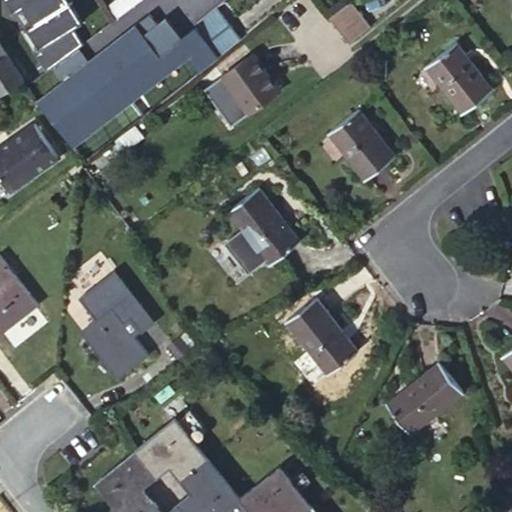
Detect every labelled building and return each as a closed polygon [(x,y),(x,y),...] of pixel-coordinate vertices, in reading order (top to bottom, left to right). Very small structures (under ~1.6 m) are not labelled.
[(4,0),(12,12),(20,6),(31,24),(32,23),(44,43),(32,50),(45,71),(52,65),(78,46),(79,45),(69,28),(81,21),(68,0),(66,1),(64,0),(4,0)] [(110,0),(116,10),(132,0),(110,0)] [(348,45),(371,27),(351,2),(328,20),(348,45)] [(41,98),(82,157),(218,55),(201,31),(196,26),(182,36),(167,15),(158,22),(149,11),(88,59),(78,46),(52,65),(62,78),(40,96),(41,96),(41,98)] [(218,55),(239,39),(221,16),(216,20),(201,31),(218,55)] [(460,59),(465,55),(456,42),(426,66),(462,112),(492,88),(471,62),(465,67),(460,59)] [(279,87),(251,52),(221,74),(248,110),(279,87)] [(0,95),(24,80),(7,55),(0,59),(0,95)] [(471,62),(465,55),(460,59),(465,67),(471,62)] [(363,126),(368,122),(357,109),(328,132),(365,177),(393,154),(374,129),(369,133),(363,126)] [(61,155),(38,121),(0,147),(0,169),(13,188),(61,155)] [(374,129),(368,122),(363,126),(369,133),(374,129)] [(283,219),(258,187),(228,210),(269,262),(299,240),(289,227),(287,228),(282,221),(283,219)] [(0,282),(2,286),(0,287),(0,332),(36,304),(0,257),(0,282)] [(128,314),(140,329),(152,320),(130,292),(80,331),(116,377),(147,353),(133,335),(125,326),(123,327),(119,321),(128,314)] [(340,329),(315,297),(286,320),(326,373),(355,350),(347,338),(344,340),(338,332),(340,329)] [(133,335),(140,329),(128,314),(119,321),(123,327),(125,326),(133,335)] [(511,346),(502,355),(511,368),(511,346)] [(462,390),(438,362),(406,386),(407,389),(400,394),(398,392),(386,402),(409,432),(462,390)] [(188,410),(173,423),(188,442),(204,429),(188,410)] [(173,423),(150,440),(166,460),(168,459),(188,442),(173,423)] [(166,460),(150,440),(138,451),(154,470),(166,460)] [(154,470),(138,451),(99,482),(115,501),(154,470)] [(278,470),(242,500),(252,511),(268,511),(273,508),(294,490),(278,470)] [(181,505),(186,511),(214,511),(233,497),(217,476),(196,493),(181,505)] [(229,511),(230,511),(252,511),(242,500),(229,511)]
